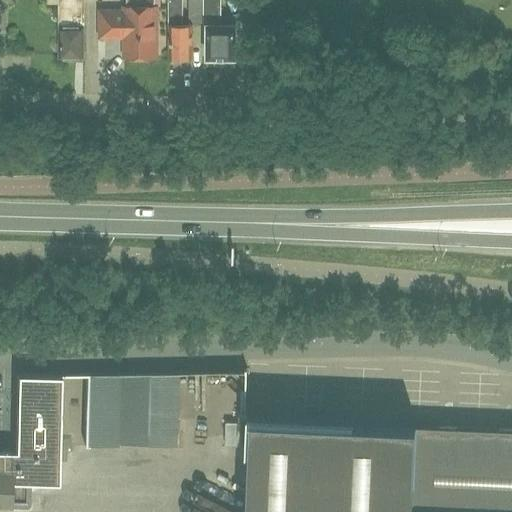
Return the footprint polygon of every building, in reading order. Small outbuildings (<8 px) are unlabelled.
[(82,0),(62,0),(61,1),(61,56),(64,56),(64,61),(75,61),(75,56),(83,56),(82,0)] [(183,57),(192,57),(191,25),(183,25),(183,0),(168,0),(169,25),(170,25),(171,57),(173,57),(173,60),(183,60),(183,57)] [(204,0),(204,5),(204,30),(208,30),(208,57),(221,57),(221,61),(232,61),(232,57),(235,57),(234,24),(222,24),(222,0),(204,0)] [(125,57),(157,56),(156,6),(124,6),(124,10),(100,10),(100,36),(124,36),(125,57)] [(413,511),(418,424),(252,417),(247,511),(413,511)] [(511,511),(511,428),(418,424),(413,511),(511,511)] [(29,452),(0,450),(0,502),(27,504),(29,452)]
